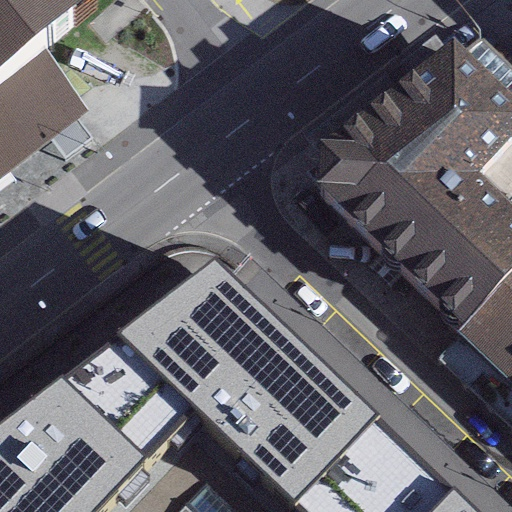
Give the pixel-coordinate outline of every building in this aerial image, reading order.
[(0,0),(0,81),(41,47),(98,0),(97,0),(0,0)] [(0,182),(86,113),(41,47),(0,81),(0,182)] [(511,395),(511,215),(480,186),(511,149),(511,108),(455,54),(321,156),(315,196),(464,338),(457,342),(511,395)] [(217,264),(120,335),(192,408),(289,503),(297,511),(435,511),(453,494),(376,417),(217,264)] [(120,335),(0,427),(0,511),(93,511),(192,408),(120,335)] [(297,511),(289,503),(192,408),(93,511),(297,511)] [(471,511),(453,494),(435,511),(471,511)]
